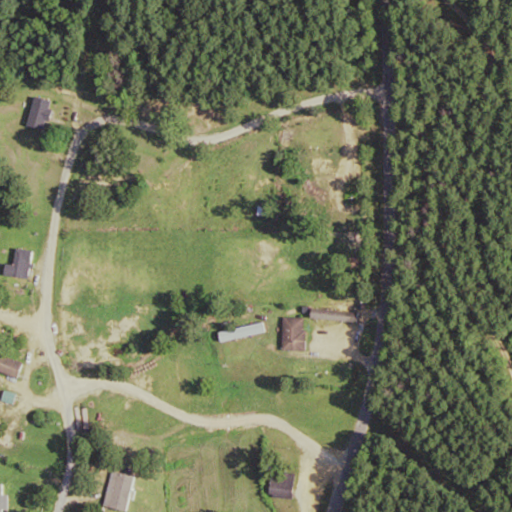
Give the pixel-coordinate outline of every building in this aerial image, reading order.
[(52,99),(34,95),(27,126),(45,130),(52,99)] [(310,157),(310,174),(337,174),(337,157),(310,157)] [(318,200),(318,182),(305,182),(305,200),(318,200)] [(32,274),(29,248),(16,249),(17,263),(6,264),(7,277),(32,274)] [(282,349),(303,349),(303,316),(282,316),(282,349)] [(263,331),(260,321),(216,331),(218,341),(263,331)] [(0,369),(19,377),(25,362),(0,351),(0,369)] [(271,498),(293,498),(293,470),(271,470),(271,498)] [(4,494),(4,483),(0,483),(0,511),(8,511),(8,494),(4,494)]
